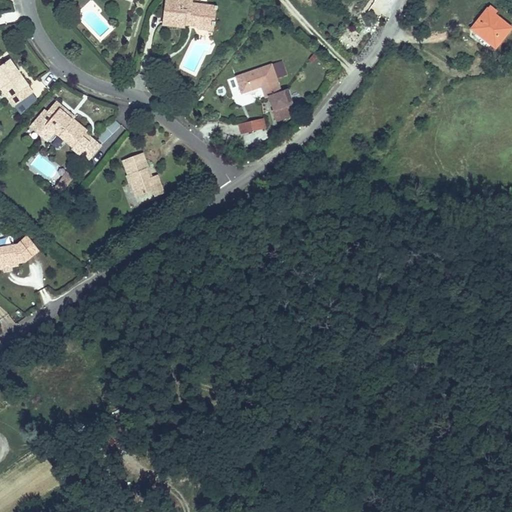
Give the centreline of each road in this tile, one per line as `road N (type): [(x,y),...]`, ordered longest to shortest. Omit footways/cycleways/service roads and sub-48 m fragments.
road 1 (residential): [(0,342),(244,177)]
road 2 (residential): [(244,177),(148,105),(89,93),(45,39),(49,0)]
road 3 (residential): [(244,177),(343,82),(396,18),(398,0)]
